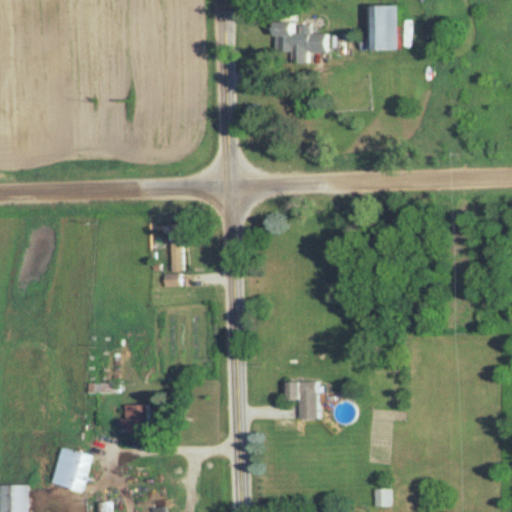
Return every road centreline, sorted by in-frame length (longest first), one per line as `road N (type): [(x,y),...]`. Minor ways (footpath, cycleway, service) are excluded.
road 1 (residential): [(241,511),(228,0)]
road 2 (residential): [(0,184),(511,173)]
